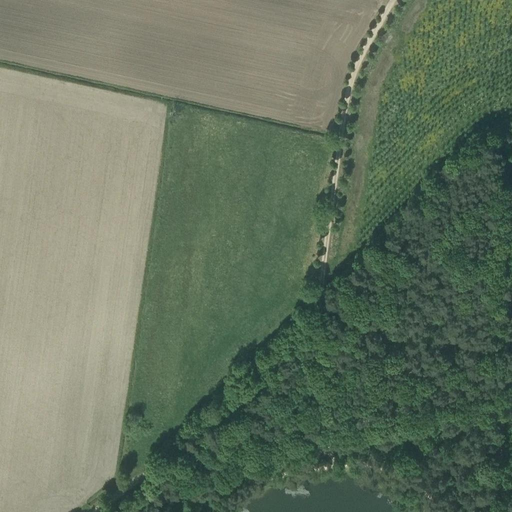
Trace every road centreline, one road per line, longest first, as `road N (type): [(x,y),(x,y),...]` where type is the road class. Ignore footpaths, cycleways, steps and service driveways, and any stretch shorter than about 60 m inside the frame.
road 1 (track): [(391,0),(357,68),(338,143),(321,434)]
road 2 (track): [(321,434),(138,479),(95,511)]
road 3 (track): [(499,393),(321,434)]
